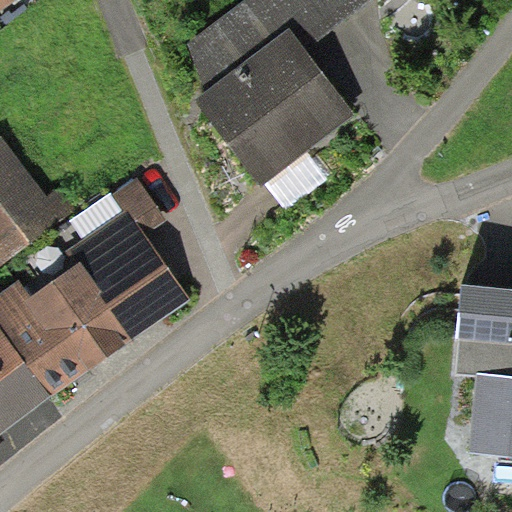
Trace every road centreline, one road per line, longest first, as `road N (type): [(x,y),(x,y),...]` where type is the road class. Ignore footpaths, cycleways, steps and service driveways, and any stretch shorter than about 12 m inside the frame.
road 1 (residential): [(109,0),(214,274),(236,304)]
road 2 (residential): [(0,491),(236,304)]
road 3 (residential): [(379,217),(383,193),(511,38)]
road 4 (residential): [(236,304),(379,217)]
road 5 (residential): [(379,217),(511,170)]
